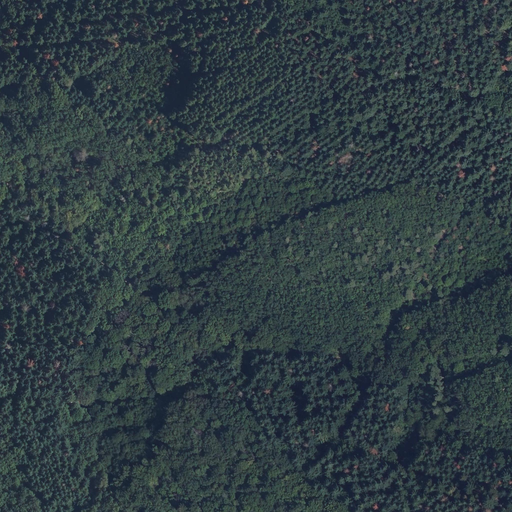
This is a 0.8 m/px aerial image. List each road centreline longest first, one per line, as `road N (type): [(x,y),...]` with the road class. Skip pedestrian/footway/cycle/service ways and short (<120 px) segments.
road 1 (track): [(0,84),(39,78),(346,173),(377,163),(412,117),(471,93)]
road 2 (track): [(0,179),(164,308),(194,353)]
road 3 (track): [(0,401),(85,405),(187,396)]
road 4 (track): [(430,0),(471,93),(511,143)]
